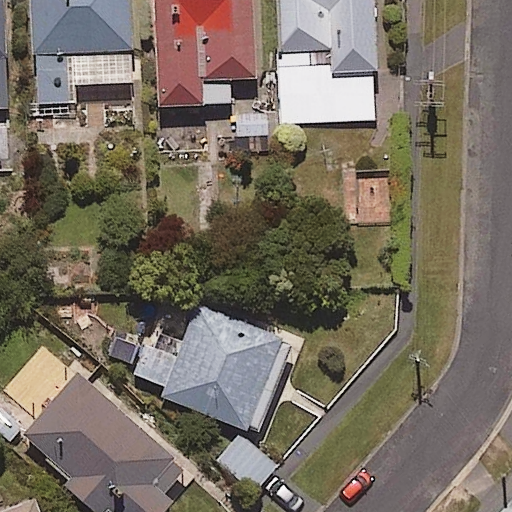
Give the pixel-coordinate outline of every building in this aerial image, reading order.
[(129,0),(31,0),(34,106),(76,105),(75,86),(132,84),(129,0)] [(152,0),(158,110),(230,106),(229,85),(256,83),(251,0),(152,0)] [(373,0),(279,0),(281,122),(375,121),(373,0)] [(396,169),(348,169),(349,224),(397,223),(396,169)] [(155,331),(135,376),(167,390),(163,399),(252,437),(291,346),(197,306),(181,342),(155,331)] [(76,482),(66,494),(85,511),(108,511),(109,511),(171,511),(175,507),(164,497),(187,472),(74,372),(20,432),(76,482)] [(277,468),(241,436),(219,461),(254,493),(277,468)] [(48,511),(45,503),(19,511),(48,511)]
